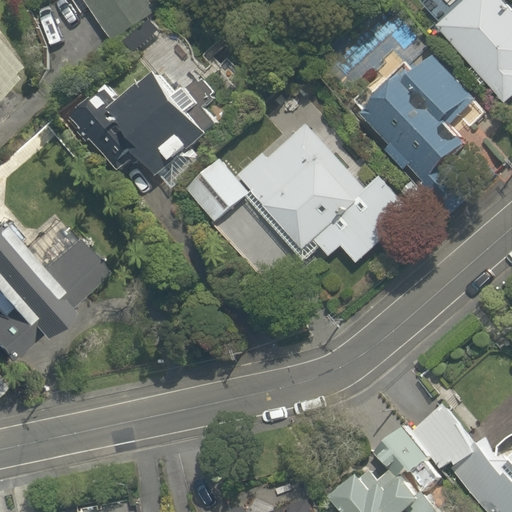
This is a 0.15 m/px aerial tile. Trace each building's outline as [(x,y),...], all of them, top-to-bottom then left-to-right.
[(80,0),(114,47),(155,18),(142,0),(80,0)] [(511,15),(499,0),(469,0),(439,26),(503,102),(511,94),(511,15)] [(168,161),(172,166),(203,140),(218,128),(200,107),(215,94),(198,74),(168,39),(142,61),(147,67),(129,82),(138,93),(109,118),(115,125),(111,127),(132,152),(126,158),(145,181),(168,161)] [(0,79),(13,68),(0,52),(0,79)] [(393,78),(358,110),(428,187),(465,154),(447,134),(478,106),(434,58),(402,87),(393,78)] [(240,179),(222,161),(190,186),(219,222),(245,202),(300,270),(322,252),(329,261),(340,252),(354,269),(416,218),(381,175),(364,189),(310,122),(240,179)] [(33,266),(0,229),(0,360),(101,270),(69,234),(33,266)] [(511,511),(511,457),(488,433),(480,441),(442,402),(417,427),(410,419),(380,448),(378,447),(329,495),(338,504),(345,511),(451,511),(426,487),(451,462),(455,465),(500,511),(511,511)] [(316,511),(310,493),(290,500),(286,488),(229,507),(212,511),(316,511)]
